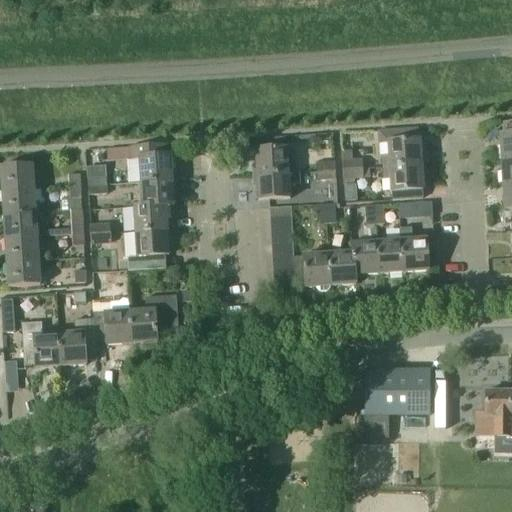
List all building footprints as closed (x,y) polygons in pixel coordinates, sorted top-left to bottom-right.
[(502,162),(511,161),(511,124),(504,125),(505,138),(500,138),(502,162)] [(389,156),(381,157),(381,169),(422,167),(421,153),(425,152),(424,144),(421,144),(421,143),(421,140),(406,141),(406,132),(387,133),(388,145),(389,156)] [(138,161),(140,185),(172,182),(171,158),(167,158),(166,147),(130,149),(131,162),(138,161)] [(294,166),(289,167),(288,151),(256,153),(257,177),(290,175),(294,175),(294,166)] [(342,162),(343,172),(364,170),(363,161),(342,162)] [(511,161),(502,162),(504,187),(511,186),(511,161)] [(316,164),(317,173),(335,172),(334,163),(316,164)] [(2,192),(34,190),(33,167),(1,169),(2,192)] [(422,167),(381,169),(382,181),(390,180),(391,195),(392,202),(423,201),(422,193),(424,193),(424,192),(427,192),(427,183),(423,183),(422,167)] [(343,182),(364,180),(364,170),(343,172),(343,182)] [(317,183),(335,182),(335,172),(317,173),(317,183)] [(290,175),(257,177),(259,202),(291,200),(290,175)] [(81,188),(80,176),(67,177),(68,189),(81,188)] [(107,176),(87,178),(88,188),(107,187),(107,176)] [(174,208),(172,182),(140,185),(141,208),(141,209),(165,208),(174,208)] [(108,195),(107,187),(88,188),(89,197),(108,195)] [(81,188),(68,189),(69,200),(82,199),(81,188)] [(36,215),(35,207),(34,190),(2,192),(4,217),(36,215)] [(335,225),(334,205),(326,206),(328,225),(335,225)] [(317,226),(328,225),(326,206),(316,206),(317,226)] [(133,209),(135,233),(167,231),(165,208),(141,209),(141,208),(133,209)] [(377,226),(376,208),(366,208),(367,227),(377,226)] [(384,208),(376,208),(377,226),(384,226),(384,208)] [(270,210),(270,222),(292,221),(292,209),(270,210)] [(70,212),(71,225),(71,237),(84,237),(83,224),(83,212),(70,212)] [(5,240),(37,238),(45,238),(45,229),(36,229),(36,215),(4,217),(5,240)] [(270,222),(271,233),(293,233),(292,221),(270,222)] [(110,227),(90,228),(91,236),(110,235),(110,227)] [(400,230),(401,243),(402,243),(404,274),(429,273),(427,241),(413,242),(411,230),(400,230)] [(168,256),(167,231),(135,233),(137,259),(168,256)] [(293,233),(271,233),(272,245),(294,244),(293,233)] [(111,245),(110,235),(91,236),(92,246),(111,245)] [(85,248),(84,237),(71,237),(72,248),(85,248)] [(6,265),(39,263),(37,238),(5,240),(6,265)] [(381,276),(404,274),(402,243),(401,243),(379,244),(381,276)] [(272,245),(272,257),(294,256),(294,244),(272,245)] [(356,277),(381,276),(379,244),(353,246),(353,255),(354,255),(356,277)] [(357,287),(356,277),(354,255),(353,255),(330,256),(332,288),(357,287)] [(295,267),(295,259),(294,256),(272,257),(273,268),(295,267)] [(305,258),(306,276),(307,290),(316,289),(316,291),(319,294),(328,293),(331,290),(331,289),(332,288),(330,256),(305,258)] [(39,263),(6,265),(8,291),(40,289),(39,263)] [(273,268),(274,280),(296,279),(295,267),(273,268)] [(86,272),(73,273),(74,285),(87,284),(86,272)] [(297,291),(296,279),(274,280),(274,292),(297,291)] [(144,312),(129,313),(132,346),(157,344),(156,333),(178,332),(176,298),(144,300),(144,312)] [(1,303),(2,319),(3,334),(15,333),(13,302),(1,303)] [(132,346),(129,313),(113,314),(112,302),(92,303),(93,321),(93,322),(93,321),(95,345),(97,363),(98,363),(97,345),(106,344),(107,347),(132,346)] [(74,322),(75,335),(59,337),(61,369),(86,367),(85,363),(97,363),(95,345),(93,321),(93,322),(93,321),(74,322)] [(59,337),(43,338),(42,325),(22,327),(25,367),(36,366),(36,370),(61,369),(59,337)] [(389,440),(389,419),(394,419),(394,430),(415,430),(415,419),(430,419),(431,375),(366,375),(366,440),(389,440)] [(476,416),(476,438),(511,438),(511,416),(511,417),(511,393),(499,393),(497,391),(491,391),(489,393),(486,393),(486,416),(476,416)]
